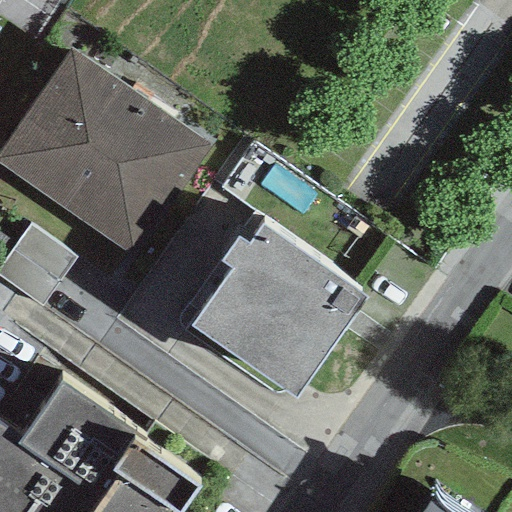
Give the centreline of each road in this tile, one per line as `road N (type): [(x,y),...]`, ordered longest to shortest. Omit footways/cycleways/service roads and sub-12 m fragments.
road 1 (residential): [(511,234),(315,511)]
road 2 (unknown): [(98,309),(335,484)]
